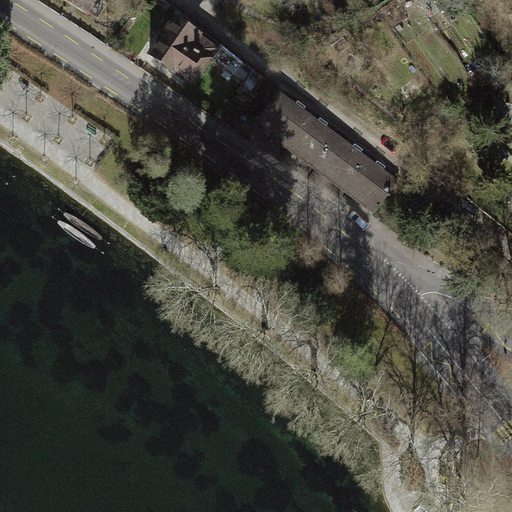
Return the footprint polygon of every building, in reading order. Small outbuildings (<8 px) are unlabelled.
[(123,0),(78,0),(105,22),(123,0)] [(230,58),(174,14),(148,47),(205,91),(230,58)] [(284,147),(308,116),(279,94),(255,126),(284,147)] [(314,170),(338,139),(308,116),(284,147),(314,170)] [(344,193),(368,162),(338,139),(314,170),(344,193)] [(399,185),(368,162),(344,193),(375,217),(399,185)]
